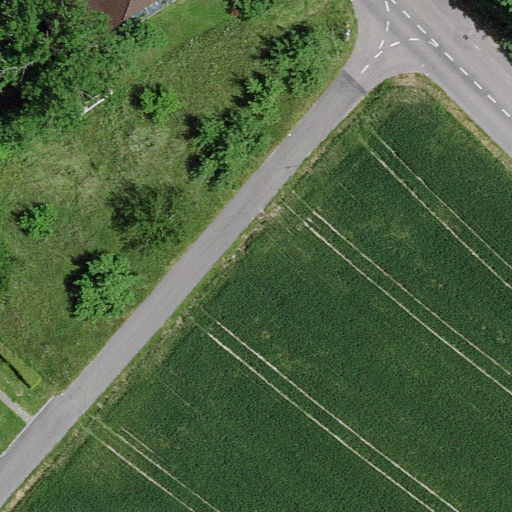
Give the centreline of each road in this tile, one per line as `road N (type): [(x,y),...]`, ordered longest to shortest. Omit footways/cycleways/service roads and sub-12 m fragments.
road 1 (residential): [(410,18),(0,490)]
road 2 (residential): [(410,18),(511,119)]
